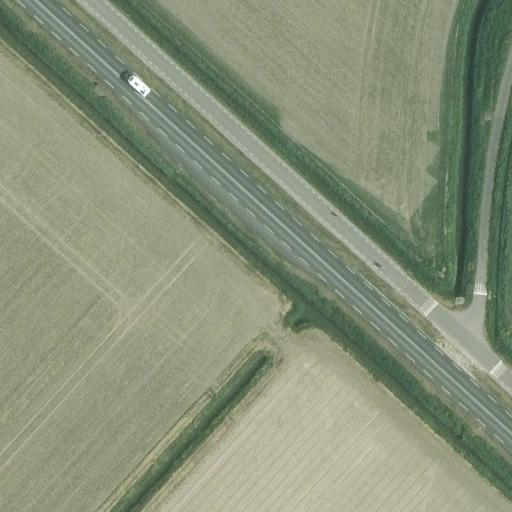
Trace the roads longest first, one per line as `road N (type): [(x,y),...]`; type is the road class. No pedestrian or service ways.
road 1 (primary): [(445,374),(33,0)]
road 2 (unclassified): [(470,347),(90,0)]
road 3 (unclassified): [(470,347),(494,137),(511,63)]
